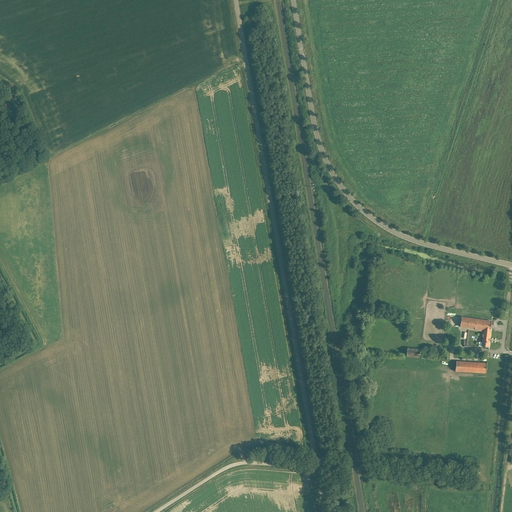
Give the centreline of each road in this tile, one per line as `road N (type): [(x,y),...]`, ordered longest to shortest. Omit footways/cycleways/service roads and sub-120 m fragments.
road 1 (unclassified): [(316,467),(235,0)]
road 2 (tertiary): [(511,265),(388,229),(341,187),(318,142),(292,0)]
road 3 (unclassified): [(155,511),(233,464),(316,467)]
